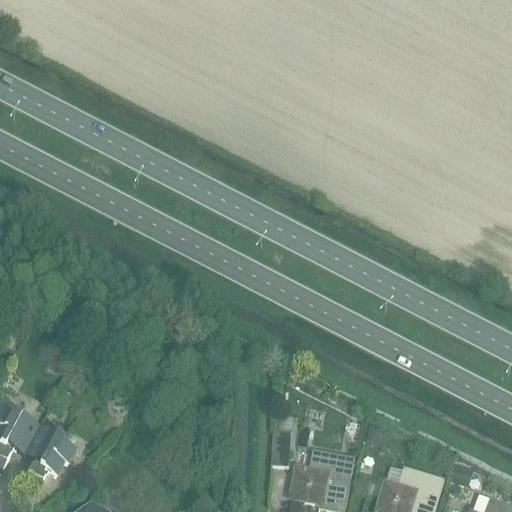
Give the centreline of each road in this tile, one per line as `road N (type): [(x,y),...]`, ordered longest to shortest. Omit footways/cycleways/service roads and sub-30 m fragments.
road 1 (primary): [(511,352),(0,86)]
road 2 (primary): [(0,146),(511,412)]
